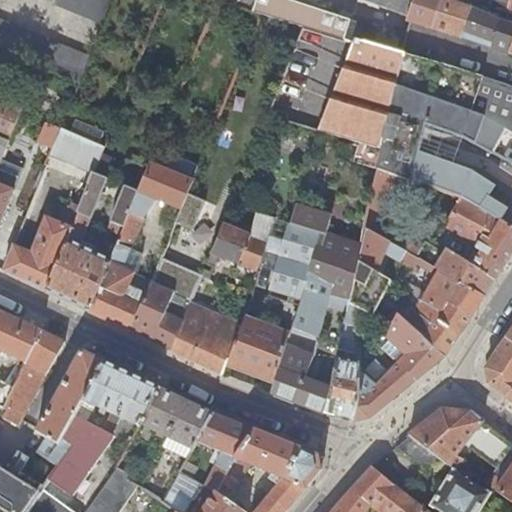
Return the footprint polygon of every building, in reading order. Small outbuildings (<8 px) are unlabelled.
[(115,0),(58,0),(56,6),(105,27),(115,0)] [(284,0),(229,0),(227,5),(250,12),(354,44),(356,40),(367,44),(372,27),(284,0)] [(407,21),(461,39),(463,33),(495,45),(510,55),(511,53),(511,49),(511,24),(487,15),(445,0),(361,0),(408,18),(407,21)] [(92,59),(0,20),(0,51),(39,68),(81,85),(92,59)] [(463,33),(461,39),(510,55),(495,45),(463,33)] [(462,199),(500,222),(506,210),(488,199),(495,187),(472,172),(419,152),(426,124),(464,135),(493,154),(504,132),(511,136),(511,88),(508,87),(367,44),(356,40),(354,44),(318,134),(362,147),(381,153),(378,165),(377,172),(413,184),(417,185),(417,182),(462,199)] [(0,139),(7,143),(24,103),(17,101),(15,105),(0,99),(0,139)] [(32,160),(34,161),(47,167),(50,160),(60,135),(62,132),(47,126),(32,160)] [(69,138),(102,152),(107,140),(74,127),(69,138)] [(69,138),(60,135),(50,160),(92,177),(92,175),(100,156),(102,152),(69,138)] [(359,160),(378,165),(381,153),(362,147),(359,160)] [(148,164),(179,176),(184,166),(153,153),(148,164)] [(112,160),(100,156),(92,175),(104,179),(112,160)] [(0,222),(22,170),(0,159),(0,222)] [(137,193),(150,199),(179,210),(185,194),(190,181),(179,176),(148,164),(137,193)] [(404,201),(413,184),(377,172),(365,228),(365,229),(385,239),(388,234),(404,201)] [(106,180),(104,179),(92,175),(92,177),(79,208),(45,292),(88,313),(109,262),(92,254),(95,247),(81,240),(97,201),(105,204),(109,194),(102,191),(106,180)] [(413,184),(404,201),(448,219),(444,227),(467,239),(465,243),(475,249),(476,248),(482,252),(474,265),(468,262),(467,262),(496,280),(511,254),(511,229),(500,222),(462,199),(417,182),(417,185),(413,184)] [(109,231),(111,232),(120,235),(129,213),(137,193),(124,188),(108,228),(109,231)] [(150,199),(137,193),(129,213),(142,219),(150,199)] [(174,224),(216,242),(223,224),(228,213),(228,211),(185,194),(179,210),(174,224)] [(468,262),(475,249),(465,243),(467,239),(444,227),(448,219),(404,201),(388,234),(420,252),(421,250),(426,242),(432,246),(437,249),(444,249),(447,250),(468,262)] [(30,253),(14,246),(3,273),(45,292),(79,208),(68,203),(59,224),(45,218),(30,253)] [(281,224),(256,287),(300,302),(320,236),(325,221),(291,211),(286,226),(281,224)] [(133,275),(130,273),(122,269),(126,259),(142,219),(129,213),(120,235),(114,249),(109,262),(88,313),(130,332),(146,297),(127,288),(133,275)] [(217,257),(253,273),(275,222),(256,214),(248,235),(223,224),(216,242),(214,246),(201,277),(207,280),(217,257)] [(275,222),(253,273),(257,275),(253,286),(256,287),(281,224),(275,222)] [(216,242),(174,224),(165,249),(157,269),(180,278),(165,314),(183,321),(190,304),(201,277),(214,246),(216,242)] [(349,244),(320,236),(300,302),(290,336),(275,384),(272,394),(324,414),(329,389),(313,385),(314,377),(308,375),(329,301),(347,308),(348,306),(357,263),(365,229),(365,228),(354,226),(349,244)] [(415,265),(420,268),(424,261),(417,257),(385,239),(365,229),(357,263),(375,272),(381,252),(386,254),(409,266),(411,267),(414,267),(415,265)] [(105,246),(114,249),(120,235),(111,232),(105,246)] [(420,252),(388,234),(385,239),(417,257),(420,252)] [(426,242),(421,250),(428,253),(432,246),(426,242)] [(434,255),(437,249),(432,246),(428,253),(434,255)] [(476,248),(475,249),(468,262),(474,265),(482,252),(476,248)] [(424,261),(428,253),(421,250),(420,252),(417,257),(424,261)] [(447,250),(435,268),(439,270),(485,297),(496,280),(467,262),(468,262),(447,250)] [(381,252),(375,272),(380,274),(386,254),(381,252)] [(122,269),(130,273),(135,263),(126,259),(122,269)] [(424,261),(420,268),(436,276),(439,270),(435,268),(424,261)] [(373,293),(386,277),(380,274),(375,272),(357,263),(348,306),(349,306),(369,313),(375,295),(373,293)] [(180,278),(157,269),(149,289),(146,297),(130,332),(171,351),(183,321),(165,314),(180,278)] [(439,270),(436,276),(424,293),(426,294),(423,298),(444,312),(449,304),(471,317),(485,297),(439,270)] [(373,293),(375,295),(398,313),(397,313),(398,314),(406,321),(413,310),(422,298),(423,298),(426,294),(424,293),(408,284),(391,279),(386,277),(373,293)] [(375,295),(369,313),(384,318),(397,313),(398,313),(375,295)] [(422,298),(413,310),(421,317),(413,328),(444,357),(445,356),(471,317),(449,304),(444,312),(423,298),(422,298)] [(240,316),(244,318),(250,304),(241,300),(237,310),(241,312),(240,316)] [(313,385),(329,389),(347,308),(329,301),(308,375),(314,377),(313,385)] [(241,325),(190,304),(183,321),(171,351),(221,375),(225,365),(241,325)] [(351,360),(351,358),(348,334),(349,306),(348,306),(347,308),(329,389),(324,414),(353,421),(359,387),(351,360)] [(392,321),(384,318),(369,313),(349,306),(348,334),(351,358),(385,376),(388,373),(401,359),(378,337),(392,321)] [(413,310),(406,321),(413,328),(421,317),(413,310)] [(0,352),(1,351),(26,363),(42,333),(31,328),(0,312),(0,408),(1,409),(13,387),(0,379),(0,352)] [(388,373),(385,376),(368,394),(359,387),(353,421),(354,421),(369,417),(444,357),(413,328),(406,321),(398,314),(397,313),(384,318),(392,321),(378,337),(401,359),(388,373)] [(290,336),(244,318),(241,325),(225,365),(275,384),(290,336)] [(511,330),(485,368),(487,385),(508,396),(506,398),(511,402),(511,330)] [(26,363),(13,387),(1,409),(1,410),(3,411),(0,416),(0,418),(15,427),(19,420),(20,420),(21,419),(64,343),(53,338),(42,333),(26,363)] [(1,351),(0,352),(0,356),(3,358),(0,363),(0,379),(13,387),(26,363),(1,351)] [(63,435),(103,362),(82,352),(36,434),(47,440),(40,453),(58,465),(73,442),(63,435)] [(385,376),(351,358),(351,360),(359,387),(368,394),(385,376)] [(120,417),(139,427),(141,424),(160,388),(145,381),(113,367),(103,362),(63,435),(73,442),(58,465),(48,480),(71,495),(113,435),(111,434),(104,430),(85,419),(94,403),(101,406),(98,411),(104,414),(107,409),(113,413),(120,417)] [(141,424),(167,437),(186,401),(173,394),(160,388),(141,424)] [(167,437),(193,449),(196,444),(213,412),(203,408),(197,406),(186,401),(167,437)] [(104,430),(113,413),(107,409),(104,414),(98,411),(101,406),(94,403),(85,419),(104,430)] [(479,440),(504,458),(510,450),(511,447),(511,445),(471,413),(440,409),(426,421),(410,435),(438,457),(456,468),(457,468),(463,460),(455,455),(466,441),(474,446),(479,440)] [(217,467),(205,487),(214,493),(255,430),(241,425),(232,421),(213,412),(196,444),(215,452),(210,464),(217,467)] [(113,413),(104,430),(111,434),(120,417),(113,413)] [(167,437),(141,424),(139,427),(138,429),(117,469),(129,477),(130,476),(144,483),(167,437)] [(254,511),(283,511),(321,468),(317,454),(284,442),(255,430),(214,493),(232,506),(238,496),(232,492),(249,464),(271,473),(268,477),(276,483),(254,511)] [(432,465),(438,457),(410,435),(396,447),(412,460),(432,465)] [(479,440),(474,446),(468,454),(463,460),(457,468),(470,475),(487,484),(492,476),(504,458),(479,440)] [(455,455),(463,460),(468,454),(474,446),(466,441),(455,455)] [(511,447),(510,450),(504,458),(492,476),(487,484),(493,489),(511,502),(511,447)] [(0,468),(39,493),(43,487),(19,472),(24,465),(13,457),(8,465),(0,459),(0,468)] [(197,468),(187,460),(181,470),(182,471),(191,478),(197,468)] [(26,511),(39,493),(0,468),(0,510),(3,511),(26,511)] [(428,511),(407,496),(371,468),(333,511),(428,511)] [(119,511),(135,486),(127,481),(129,477),(117,469),(89,508),(86,511),(119,511)] [(441,511),(478,511),(490,494),(467,479),(453,470),(431,506),(441,511)] [(201,511),(214,493),(205,487),(191,478),(182,471),(172,491),(201,511)] [(467,479),(490,494),(493,489),(487,484),(470,475),(467,479)] [(130,476),(129,477),(127,481),(135,486),(141,489),(144,483),(130,476)] [(86,511),(89,508),(71,495),(48,480),(43,487),(39,493),(26,511),(86,511)] [(177,511),(240,511),(232,506),(214,493),(201,511),(172,491),(165,503),(177,511)]
